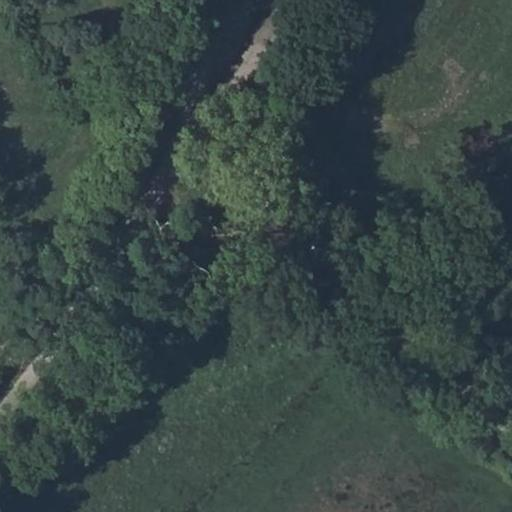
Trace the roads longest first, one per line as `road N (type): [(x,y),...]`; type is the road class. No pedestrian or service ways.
road 1 (unclassified): [(262,60),(0,440)]
road 2 (track): [(190,166),(511,434)]
